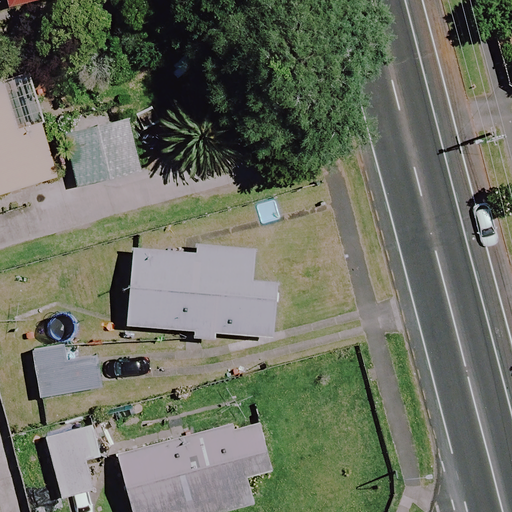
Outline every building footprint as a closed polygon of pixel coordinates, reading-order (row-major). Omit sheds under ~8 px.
[(26,62),(0,68),(0,197),(58,182),(26,62)] [(193,144),(166,79),(138,90),(166,155),(193,144)] [(131,175),(120,122),(63,135),(74,187),(131,175)] [(279,252),(188,247),(187,254),(126,250),(121,328),(273,337),(279,252)] [(85,354),(28,363),(34,400),(91,390),(85,354)] [(267,471),(252,413),(104,450),(119,511),(224,511),(249,506),(242,477),(267,471)] [(96,458),(86,416),(33,428),(50,502),(87,493),(80,462),(96,458)]
